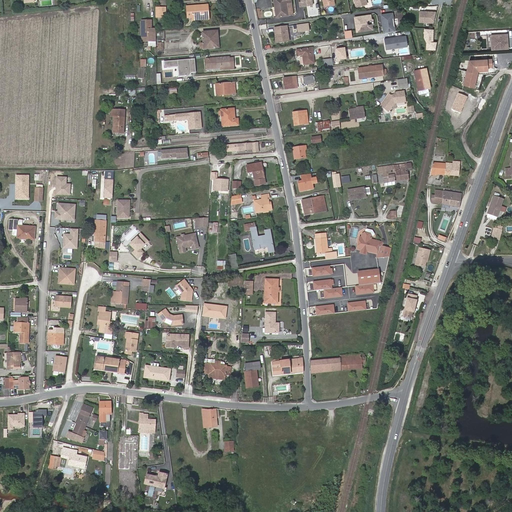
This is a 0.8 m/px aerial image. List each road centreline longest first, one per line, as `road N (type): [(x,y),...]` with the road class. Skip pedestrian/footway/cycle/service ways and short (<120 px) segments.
road 1 (residential): [(307,407),(295,226),(248,0)]
road 2 (residential): [(307,407),(71,390)]
road 3 (tertiary): [(450,262),(511,90)]
road 4 (unknown): [(277,134),(131,147),(128,132)]
road 5 (residential): [(0,287),(41,283),(39,397)]
road 6 (tertiary): [(404,398),(450,262)]
road 7 (unknown): [(389,83),(269,100)]
